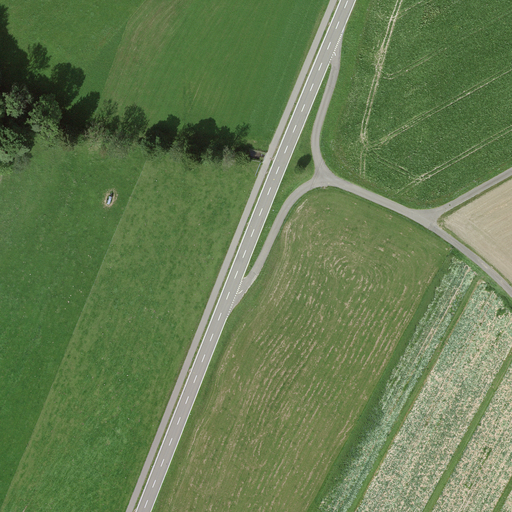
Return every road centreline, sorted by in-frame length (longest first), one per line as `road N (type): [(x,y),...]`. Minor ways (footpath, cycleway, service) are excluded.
road 1 (tertiary): [(143,511),(348,0)]
road 2 (track): [(511,292),(422,220),(330,180),(316,146),(337,59),(328,49)]
road 3 (track): [(330,180),(290,203),(250,280),(230,291)]
